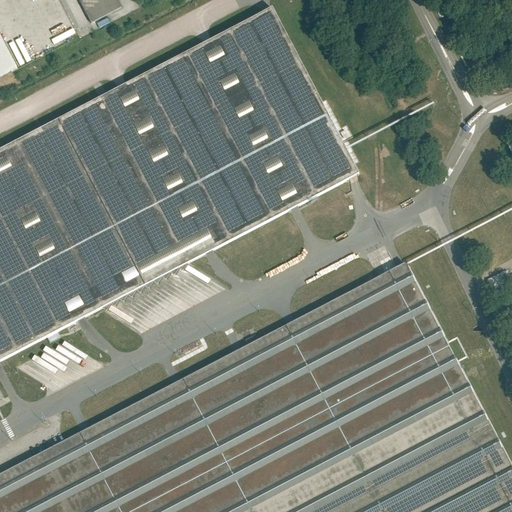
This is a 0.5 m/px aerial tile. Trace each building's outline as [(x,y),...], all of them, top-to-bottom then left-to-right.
[(78,0),(91,25),(106,17),(97,0),(78,0)] [(97,0),(106,17),(122,9),(117,0),(97,0)] [(183,272),(188,265),(359,176),(272,9),(0,151),(0,362),(103,309),(107,312),(111,305),(115,307),(120,300),(124,303),(128,296),(132,298),(137,291),(141,294),(145,287),(149,290),(154,283),(158,285),(162,278),(166,281),(171,274),(175,276),(179,269),(183,272)] [(50,34),(54,44),(58,42),(54,32),(50,34)] [(511,511),(511,470),(405,265),(0,476),(0,511),(511,511)] [(500,268),(482,275),(486,286),(504,278),(500,268)]
